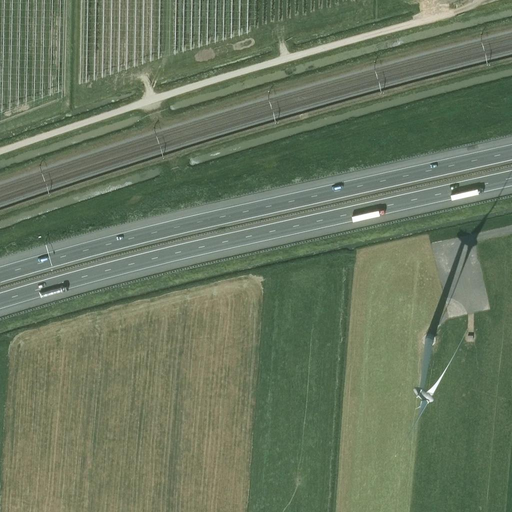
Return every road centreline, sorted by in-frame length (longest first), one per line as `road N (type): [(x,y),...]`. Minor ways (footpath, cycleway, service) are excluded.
road 1 (motorway): [(0,301),(140,261),(511,178)]
road 2 (motorway): [(511,152),(0,274)]
road 3 (unclassified): [(453,13),(211,80),(0,151)]
